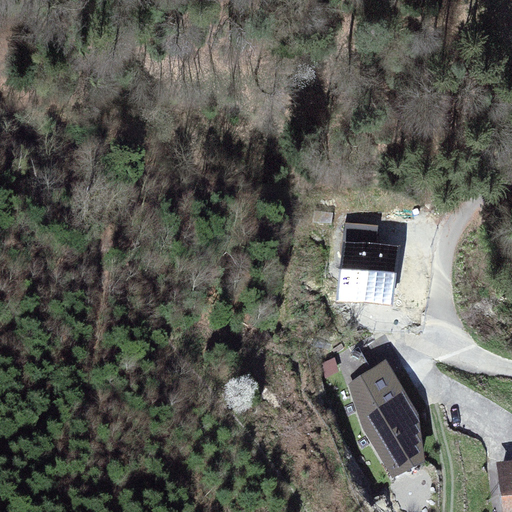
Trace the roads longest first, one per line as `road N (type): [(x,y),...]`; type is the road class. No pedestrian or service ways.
road 1 (track): [(111,511),(99,463),(112,288),(175,351),(297,511)]
road 2 (track): [(447,511),(431,388)]
